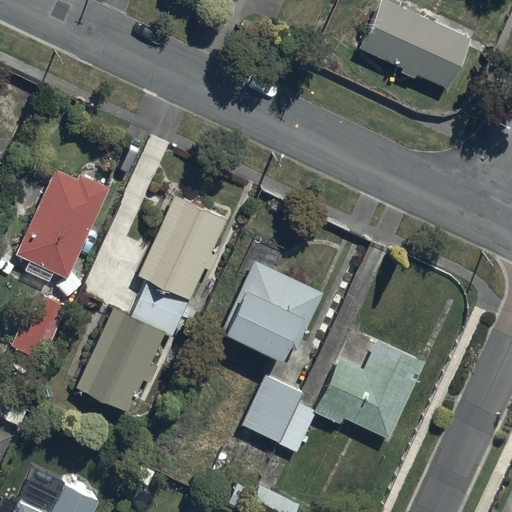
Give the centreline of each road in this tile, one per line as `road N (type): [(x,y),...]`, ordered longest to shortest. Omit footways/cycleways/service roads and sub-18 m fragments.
road 1 (residential): [(484,218),(20,0)]
road 2 (residential): [(511,336),(433,511)]
